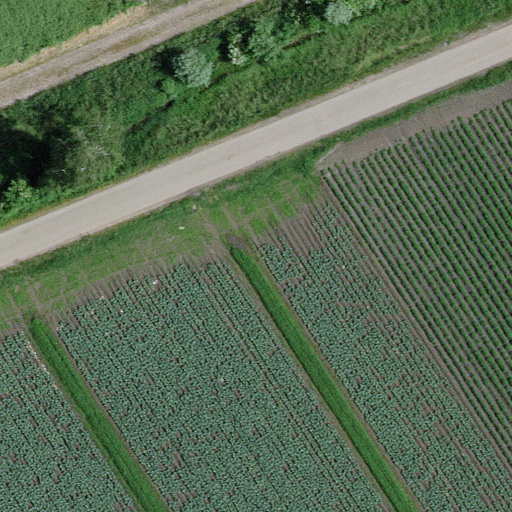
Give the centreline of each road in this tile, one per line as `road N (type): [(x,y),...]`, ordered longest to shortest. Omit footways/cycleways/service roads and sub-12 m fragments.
road 1 (unclassified): [(0,262),(511,50)]
road 2 (track): [(218,0),(0,89)]
